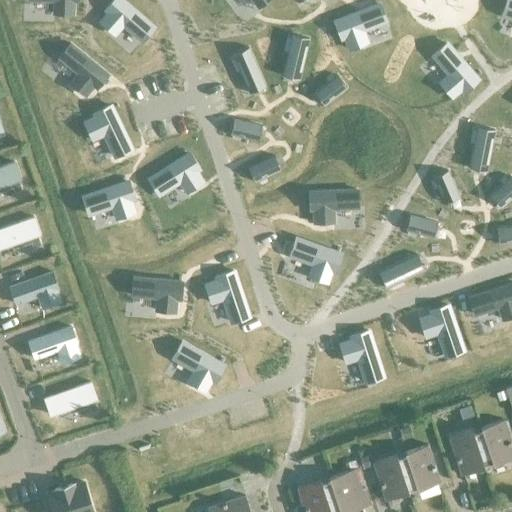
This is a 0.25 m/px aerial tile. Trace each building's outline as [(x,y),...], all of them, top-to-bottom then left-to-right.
[(28,0),(53,1),(53,14),(73,15),(73,2),(76,2),(76,0),(28,0)] [(107,12),(99,22),(114,35),(123,25),(141,41),(153,28),(120,0),(113,0),(105,10),(107,12)] [(511,0),(506,0),(501,15),(511,18),(511,0)] [(378,5),(334,22),(340,39),(343,38),(348,49),(367,42),(362,30),(385,22),(378,5)] [(291,35),(283,70),(300,74),(308,39),(291,35)] [(70,44),(58,58),(77,74),(69,84),(85,96),(93,86),(95,89),(107,75),(70,44)] [(446,44),(432,56),(448,74),(439,83),(452,98),(461,89),(464,92),(477,80),(446,44)] [(247,48),(232,55),(246,88),(262,81),(247,48)] [(336,76),(317,90),(327,103),(346,89),(336,76)] [(94,114),(82,120),(91,138),(102,132),(113,155),(129,147),(108,104),(92,111),(94,114)] [(233,119),(229,135),(252,140),(256,125),(233,119)] [(477,127),(470,162),(487,166),(494,130),(477,127)] [(189,154),(148,180),(158,195),(179,182),(186,192),(202,182),(195,171),(198,169),(189,154)] [(269,158),(247,168),(254,183),(276,173),(269,158)] [(0,186),(10,183),(14,192),(21,190),(17,180),(20,179),(14,162),(0,167),(0,186)] [(447,171),(432,177),(442,199),(457,193),(447,171)] [(511,179),(510,177),(492,193),(503,205),(511,196),(511,179)] [(128,185),(82,198),(86,215),(110,209),(114,221),(133,216),(130,203),(133,202),(128,185)] [(356,190),(308,192),(309,210),(313,210),(313,223),(333,222),(333,209),(357,208),(356,190)] [(408,215),(404,231),(428,237),(432,221),(408,215)] [(0,248),(30,238),(33,248),(40,246),(36,236),(39,235),(33,218),(0,229),(0,248)] [(511,226),(500,228),(502,244),(511,243),(511,226)] [(295,239),(289,255),(312,264),(308,276),(327,283),(331,271),(334,272),(340,255),(295,239)] [(410,258),(378,273),(385,289),(418,273),(410,258)] [(217,280),(205,284),(211,303),(223,299),(231,323),(248,317),(233,271),(216,277),(217,280)] [(60,302),(56,290),(57,289),(51,272),(8,288),(14,304),(37,296),(42,309),(60,302)] [(133,278),(131,296),(156,298),(155,311),(175,312),(176,300),(179,300),(181,282),(133,278)] [(511,283),(468,298),(474,315),(497,308),(501,320),(511,316),(511,283)] [(431,314),(419,318),(425,337),(437,333),(445,356),(462,351),(447,305),(430,311),(431,314)] [(79,357),(75,344),(76,344),(70,327),(27,342),(33,359),(56,351),(61,364),(79,357)] [(351,340),(339,344),(345,363),(358,359),(365,383),(382,377),(367,331),(350,337),(351,340)] [(181,343),(172,358),(194,370),(187,381),(205,391),(211,380),(214,382),(223,366),(181,343)] [(97,410),(93,400),(96,399),(90,382),(43,399),(49,416),(86,403),(90,412),(97,410)] [(505,390),(495,393),(498,402),(507,399),(505,390)] [(469,407),(458,410),(461,420),(473,416),(469,407)] [(511,449),(502,420),(480,427),(486,446),(477,449),(483,468),(511,458),(511,449)] [(408,427),(399,430),(402,440),(411,437),(408,427)] [(486,446),(480,427),(448,438),(461,475),(483,468),(477,449),(486,446)] [(426,445),(404,452),(410,471),(401,474),(407,493),(439,483),(426,445)] [(410,471),(404,452),(372,463),(385,500),(407,493),(401,474),(410,471)] [(366,457),(359,459),(362,470),(369,467),(366,457)] [(334,496),(325,499),(329,511),(350,511),(368,506),(356,468),(328,477),(334,496)] [(334,496),(328,477),(296,488),(304,511),(329,511),(325,499),(334,496)] [(91,511),(83,483),(72,486),(71,485),(53,490),(54,492),(46,494),(51,511),(91,511)] [(249,511),(244,496),(207,508),(207,511),(249,511)]
